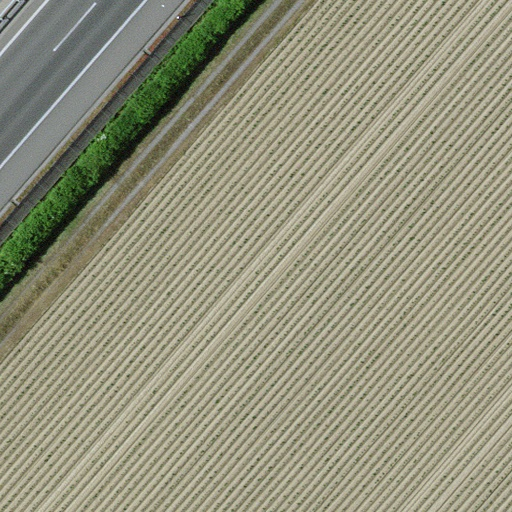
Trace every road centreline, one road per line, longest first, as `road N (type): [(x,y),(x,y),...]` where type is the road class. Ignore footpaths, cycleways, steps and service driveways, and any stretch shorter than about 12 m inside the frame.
road 1 (track): [(290,0),(0,333)]
road 2 (motorway): [(0,112),(98,0)]
